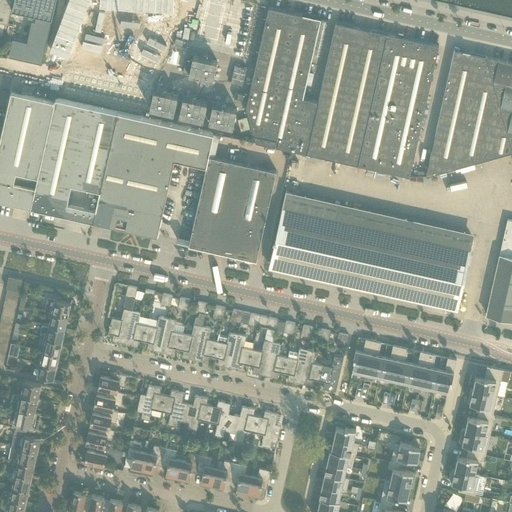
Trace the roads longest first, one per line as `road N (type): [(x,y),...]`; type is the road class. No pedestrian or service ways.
road 1 (tertiary): [(511,352),(106,262)]
road 2 (residential): [(296,402),(86,353)]
road 3 (tertiary): [(511,42),(321,0)]
road 4 (residential): [(437,434),(296,402)]
road 5 (unknown): [(449,28),(425,151)]
road 6 (residential): [(60,467),(179,494)]
